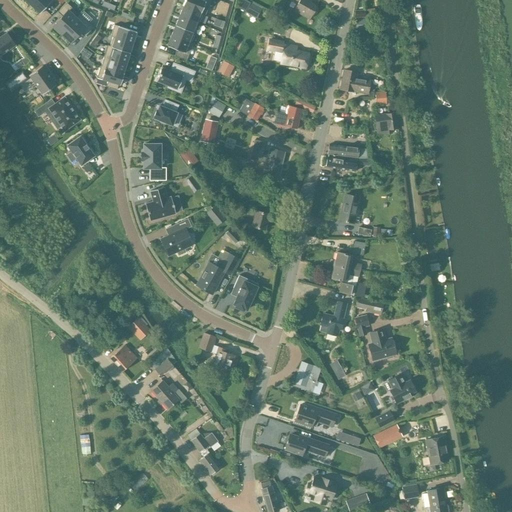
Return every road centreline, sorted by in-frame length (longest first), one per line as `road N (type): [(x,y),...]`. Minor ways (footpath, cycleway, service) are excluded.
road 1 (residential): [(465,511),(424,313),(387,0)]
road 2 (unclassified): [(273,342),(350,0)]
road 3 (unclassified): [(252,505),(218,499),(138,397),(0,273)]
road 4 (residential): [(273,342),(192,311),(142,264),(121,215),(116,136)]
road 5 (residential): [(116,136),(62,57),(0,0)]
road 6 (unclassified): [(252,505),(246,458),(273,342)]
road 7 (residential): [(116,136),(169,0)]
